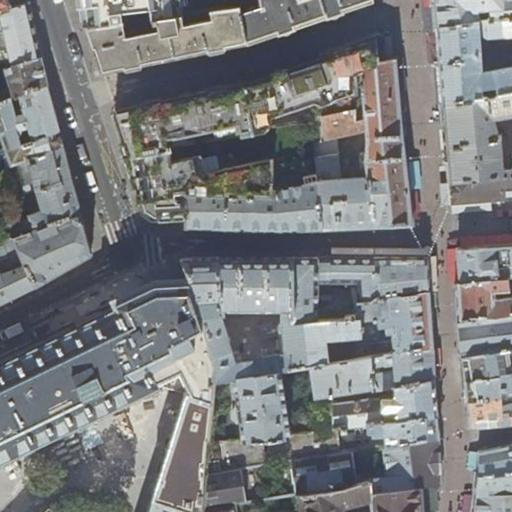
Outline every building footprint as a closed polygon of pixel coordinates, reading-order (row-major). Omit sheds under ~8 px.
[(0,0),(0,11),(10,8),(7,0),(0,0)] [(77,0),(78,1),(86,26),(173,15),(173,17),(180,16),(184,15),(182,0),(77,0)] [(239,11),(247,41),(282,29),(304,22),(312,19),(367,0),(259,0),(260,5),(239,11)] [(511,0),(435,0),(436,4),(437,27),(490,18),(506,18),(511,17),(511,0)] [(10,8),(0,11),(0,31),(8,68),(5,69),(13,90),(0,94),(0,102),(12,97),(16,116),(26,114),(21,95),(48,85),(44,71),(41,58),(42,58),(40,51),(35,30),(29,2),(10,8)] [(182,24),(180,16),(173,17),(173,15),(86,26),(95,50),(102,72),(153,61),(163,59),(247,41),(239,11),(238,8),(209,12),(210,18),(182,24)] [(511,17),(506,18),(490,18),(437,27),(438,41),(441,80),(443,103),(484,98),(483,88),(497,85),(497,95),(511,92),(511,17)] [(311,119),(367,107),(363,64),(379,61),(378,45),(377,39),(310,61),(257,79),(243,82),(249,132),(267,128),(268,127),(266,127),(265,116),(275,115),(315,102),(321,104),(322,108),(301,111),(302,120),(311,119)] [(363,64),(367,107),(311,119),(320,181),(318,182),(322,228),(372,227),(413,225),(413,223),(408,176),(407,161),(401,103),(397,64),(397,57),(379,61),(363,64)] [(122,130),(131,157),(168,150),(168,146),(166,147),(165,139),(235,124),(238,135),(249,132),(243,82),(183,95),(115,110),(122,130)] [(26,114),(16,116),(15,121),(22,144),(59,129),(53,106),(48,85),(21,95),(26,114)] [(505,176),(511,175),(511,156),(504,157),(502,134),(500,134),(495,119),(511,116),(511,92),(497,95),(484,98),(443,103),(446,138),(450,182),(505,176)] [(0,303),(2,303),(5,301),(90,255),(92,251),(86,232),(75,187),(70,168),(66,155),(59,129),(22,144),(15,121),(16,116),(12,97),(0,102),(0,129),(12,165),(29,159),(36,181),(23,186),(26,194),(38,190),(44,209),(30,213),(31,217),(5,226),(9,236),(13,234),(26,265),(11,270),(9,266),(0,269),(0,303)] [(187,219),(188,207),(177,193),(275,196),(275,190),(318,182),(320,181),(311,119),(302,120),(268,127),(267,128),(249,132),(238,135),(168,150),(131,157),(123,159),(133,188),(141,213),(153,222),(163,221),(187,219)] [(9,169),(0,172),(0,182),(12,178),(9,169)] [(511,198),(511,175),(505,176),(450,182),(451,188),(452,204),(511,198)] [(277,230),(322,228),(318,182),(275,190),(275,196),(177,193),(188,207),(187,219),(187,228),(229,229),(277,230)] [(459,266),(461,283),(508,278),(511,277),(511,244),(458,249),(459,266)] [(322,258),(293,258),(292,322),(359,316),(358,302),(376,297),(430,291),(429,277),(428,257),(394,257),(322,258)] [(287,368),(291,368),(300,367),(309,365),(371,356),(433,348),(433,347),(432,339),(432,328),(393,333),(393,334),(393,340),(386,341),(381,342),(361,344),(359,316),(292,322),(293,258),(276,258),(237,258),(233,258),(181,259),(187,279),(204,331),(209,345),(216,368),(215,379),(234,376),(281,369),(287,368)] [(457,299),(459,322),(511,314),(511,282),(508,283),(508,278),(461,283),(456,284),(457,299)] [(0,511),(0,463),(157,386),(187,396),(149,511),(204,511),(204,509),(207,473),(210,440),(215,379),(216,368),(209,345),(185,355),(179,343),(204,331),(187,279),(167,281),(154,281),(135,291),(114,301),(118,311),(0,368),(0,511)] [(358,302),(359,316),(361,344),(381,342),(379,328),(391,326),(392,334),(393,333),(432,328),(431,313),(430,291),(376,297),(358,302)] [(460,338),(462,358),(511,350),(511,314),(459,322),(460,338)] [(393,386),(433,380),(435,379),(434,365),(433,348),(371,356),(373,387),(373,390),(393,386)] [(465,392),(466,401),(499,400),(499,394),(511,391),(511,350),(462,358),(463,365),(465,392)] [(314,396),(373,387),(371,356),(309,365),(314,396)] [(300,367),(291,368),(292,377),(301,376),(300,367)] [(207,473),(439,437),(438,425),(435,400),(433,380),(393,386),(394,398),(374,398),(375,399),(333,404),(333,428),(291,432),(281,369),(234,376),(238,403),(236,403),(239,420),(240,419),(243,438),(210,440),(207,473)] [(467,412),(468,427),(501,424),(504,423),(511,422),(511,421),(511,391),(499,394),(499,400),(466,401),(467,412)] [(371,493),(421,486),(440,485),(441,462),(441,461),(439,437),(207,473),(204,509),(226,505),(236,503),(288,494),(289,497),(339,488),(370,480),(371,493)] [(478,473),(511,469),(511,444),(480,451),(479,458),(478,473)] [(475,502),(473,511),(511,511),(511,469),(478,473),(477,480),(475,502)] [(422,511),(421,486),(371,493),(370,480),(339,488),(289,497),(293,511),(422,511)] [(288,494),(236,503),(237,511),(293,511),(289,497),(288,494)]
